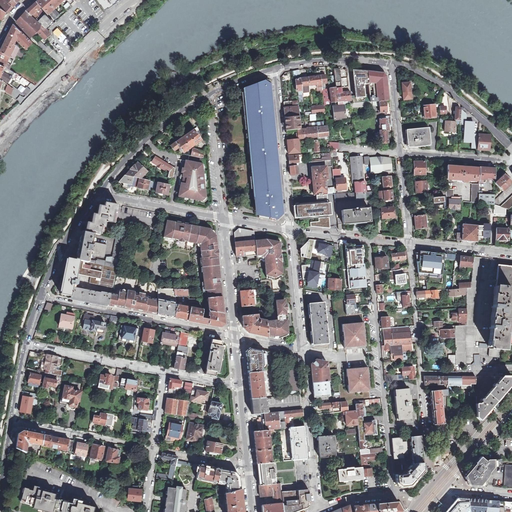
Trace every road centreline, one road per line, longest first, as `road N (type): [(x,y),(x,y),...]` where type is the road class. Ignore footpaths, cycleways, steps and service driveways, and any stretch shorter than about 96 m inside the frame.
road 1 (residential): [(392,494),(368,239)]
road 2 (unclassified): [(234,337),(40,296)]
road 3 (tertiary): [(0,131),(134,0)]
road 4 (residential): [(274,69),(290,231)]
road 5 (residential): [(302,350),(316,509)]
road 6 (residential): [(391,62),(433,80),(511,148)]
road 7 (residential): [(99,193),(140,145),(208,94)]
road 8 (residential): [(11,424),(155,448)]
road 9 (residential): [(25,344),(165,372)]
road 10 (residential): [(408,243),(420,373)]
road 11 (residential): [(99,193),(223,218)]
road 12 (residential): [(223,218),(208,94)]
